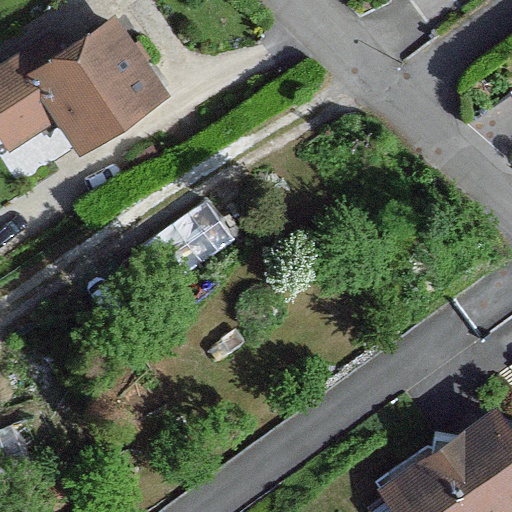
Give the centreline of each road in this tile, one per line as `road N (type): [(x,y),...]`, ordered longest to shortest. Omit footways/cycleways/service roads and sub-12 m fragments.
road 1 (residential): [(396,93),(511,202)]
road 2 (residential): [(511,7),(396,93)]
road 3 (residential): [(299,0),(396,93)]
